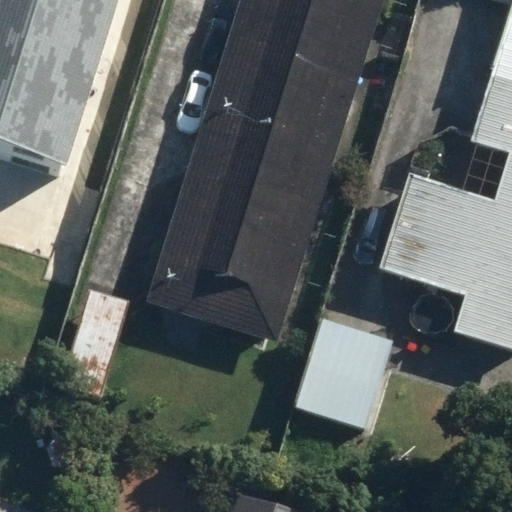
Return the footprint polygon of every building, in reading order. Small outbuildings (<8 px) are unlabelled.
[(0,0),(0,196),(52,214),(124,0),(0,0)] [(387,0),(232,0),(132,318),(274,362),(387,0)] [(511,0),(502,0),(445,198),(399,184),(369,287),(451,311),(439,350),(510,371),(511,365),(511,0)] [(128,314),(81,298),(47,393),(94,410),(128,314)] [(394,348),(311,333),(295,423),(377,438),(394,348)]
